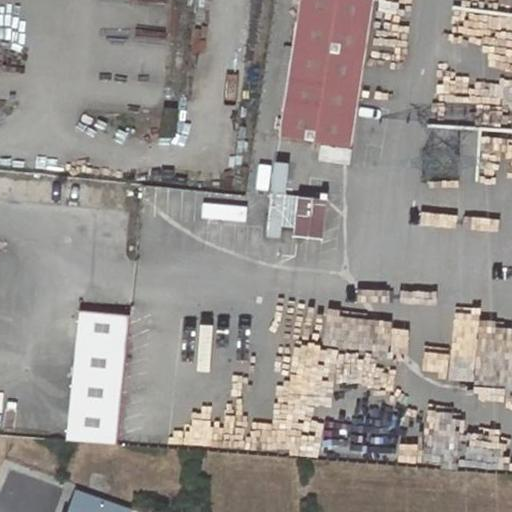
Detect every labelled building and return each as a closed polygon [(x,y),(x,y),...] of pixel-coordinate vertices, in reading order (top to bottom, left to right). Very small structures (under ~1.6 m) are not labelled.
[(371,0),(299,0),(279,138),(348,149),(371,0)] [(267,165),(263,193),(281,196),(285,167),(267,165)] [(275,239),(319,240),(319,200),(276,199),(275,239)] [(240,222),(241,209),(202,205),(201,217),(240,222)] [(118,446),(128,316),(79,312),(66,441),(118,446)] [(511,359),(494,360),(495,395),(511,394),(511,359)] [(489,395),(493,380),(468,374),(464,390),(489,395)] [(134,511),(78,490),(70,511),(134,511)]
